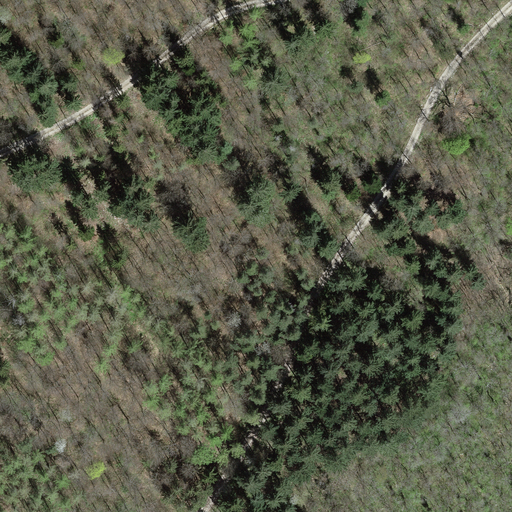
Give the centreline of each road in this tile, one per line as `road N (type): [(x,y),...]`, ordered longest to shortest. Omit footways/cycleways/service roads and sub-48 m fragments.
road 1 (track): [(206,511),(276,392),(311,297),(398,169),(437,85),(511,10)]
road 2 (track): [(270,0),(216,15),(84,114),(0,151)]
